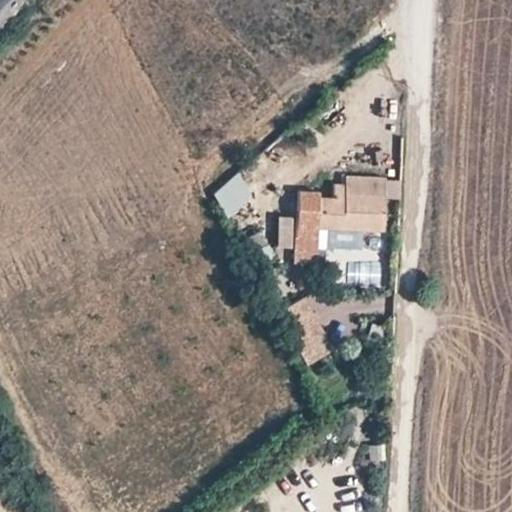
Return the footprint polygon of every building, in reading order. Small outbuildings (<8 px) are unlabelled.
[(302,167),(324,153),(318,143),(296,157),(302,167)] [(208,186),(220,209),(254,191),(241,167),(208,186)] [(292,243),(292,248),(312,249),(314,222),(380,225),(381,195),(382,177),(382,175),(343,173),(343,181),(331,181),(330,193),(315,192),(316,189),(294,188),(293,213),(292,243)] [(397,177),(382,177),(381,195),(397,195),(397,177)] [(292,243),(293,213),(274,212),(273,242),(292,243)] [(301,293),(275,308),(304,360),(330,346),(301,293)]
